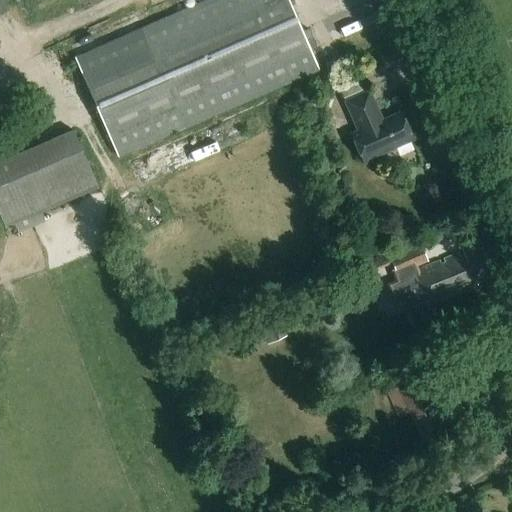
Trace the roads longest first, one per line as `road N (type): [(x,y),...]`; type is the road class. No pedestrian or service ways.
road 1 (unclassified): [(511,196),(425,0)]
road 2 (unclassified): [(394,511),(458,483),(511,432)]
